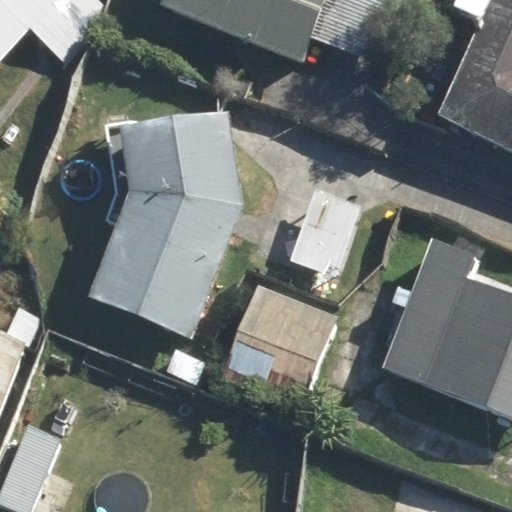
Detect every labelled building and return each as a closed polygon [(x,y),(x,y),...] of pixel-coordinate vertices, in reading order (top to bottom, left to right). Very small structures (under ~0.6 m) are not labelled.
[(0,0),(0,79),(33,44),(62,70),(105,23),(80,0),(0,0)] [(177,0),(167,30),(305,79),(315,51),(380,75),(403,9),(379,0),(177,0)] [(511,0),(505,0),(445,137),(511,165),(511,0)] [(91,317),(195,354),(242,225),(233,134),(124,147),(131,213),(91,317)] [(342,281),(367,214),(318,196),(293,263),(342,281)] [(388,386),(511,433),(511,311),(470,295),(479,272),(438,256),(388,386)] [(224,396),(302,426),(339,329),(261,299),(224,396)] [(5,344),(27,353),(37,326),(15,319),(5,344)] [(0,430),(27,359),(0,349),(0,430)]
